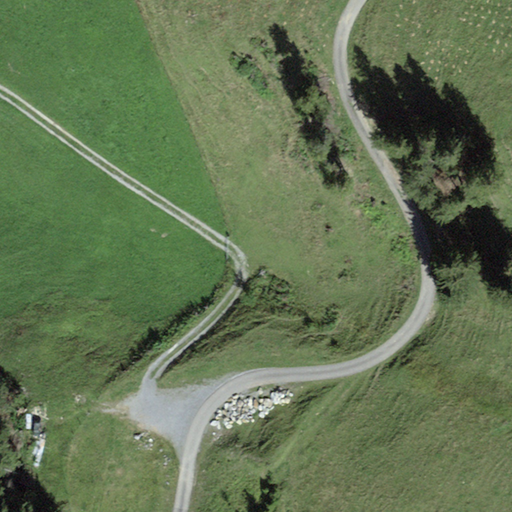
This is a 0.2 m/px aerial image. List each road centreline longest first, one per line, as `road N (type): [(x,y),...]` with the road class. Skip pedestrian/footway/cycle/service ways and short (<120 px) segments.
road 1 (unclassified): [(186,511),(201,430),(251,384),(364,375),(416,335),(425,281),(343,123),(349,29),(371,0)]
road 2 (track): [(218,242),(250,274),(230,307),(159,374),(152,398),(201,430)]
